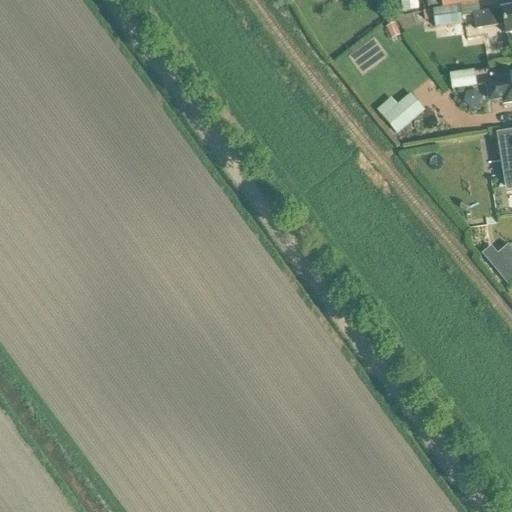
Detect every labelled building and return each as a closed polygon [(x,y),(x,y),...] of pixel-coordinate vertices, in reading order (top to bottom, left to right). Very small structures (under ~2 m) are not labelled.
[(440,0),(442,12),(478,6),(476,0),(440,0)] [(401,3),(402,13),(418,12),(417,1),(401,3)] [(434,31),(462,27),(460,10),(432,14),(433,23),(434,31)] [(475,33),(481,33),(484,50),(498,48),(496,30),(502,29),(504,38),(511,37),(511,10),(500,13),(500,14),(479,17),(473,18),(475,33)] [(423,33),(434,31),(433,23),(422,24),(423,33)] [(391,41),(400,37),(395,25),(386,29),(391,41)] [(452,93),(477,89),(475,75),(450,79),(452,93)] [(504,108),(511,107),(511,79),(500,81),(501,87),(487,89),(490,105),(503,103),(504,108)] [(396,137),(425,113),(411,96),(382,120),(396,137)] [(490,250),(482,257),(489,264),(496,258),(490,250)]
